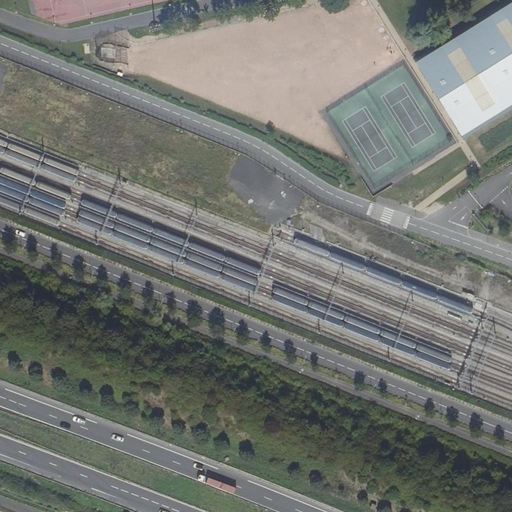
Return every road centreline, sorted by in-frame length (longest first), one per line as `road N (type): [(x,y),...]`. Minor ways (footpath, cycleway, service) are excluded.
road 1 (unclassified): [(511,259),(324,191),(253,144),(0,43)]
road 2 (secondary): [(0,228),(511,433)]
road 3 (trunk): [(305,511),(0,397)]
road 4 (trunk): [(0,444),(176,511)]
